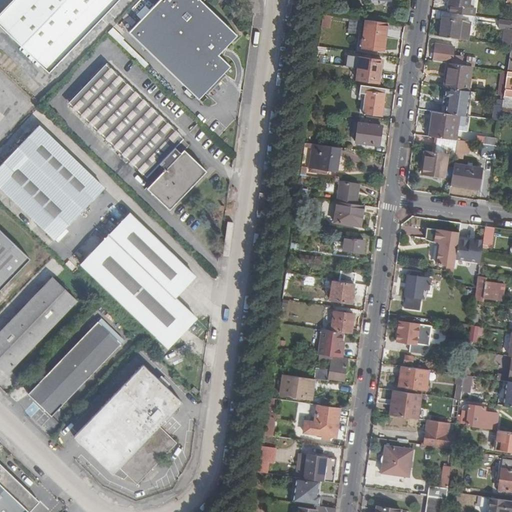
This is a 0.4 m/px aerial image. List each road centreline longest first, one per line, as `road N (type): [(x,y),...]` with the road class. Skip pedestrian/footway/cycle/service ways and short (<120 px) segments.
road 1 (unclassified): [(185,511),(213,467),(275,0)]
road 2 (unknown): [(235,304),(54,124),(37,119),(0,156)]
road 3 (residential): [(390,200),(347,511)]
road 4 (residential): [(390,200),(421,0)]
road 5 (unclassified): [(0,415),(101,511)]
road 6 (residential): [(511,218),(390,200)]
